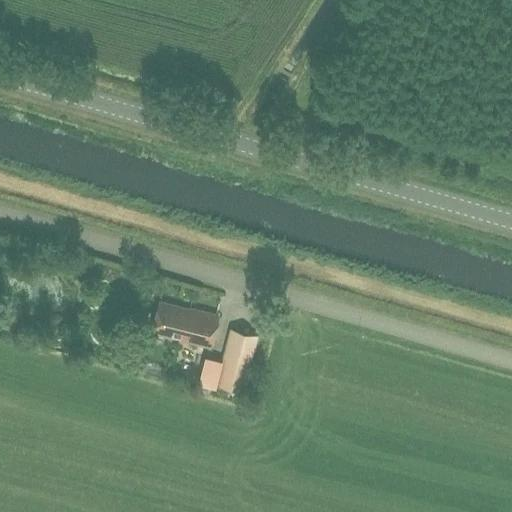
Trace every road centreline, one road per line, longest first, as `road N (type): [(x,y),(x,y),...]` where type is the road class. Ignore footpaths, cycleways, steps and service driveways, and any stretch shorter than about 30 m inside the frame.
road 1 (unclassified): [(511,362),(0,213)]
road 2 (tertiary): [(511,223),(0,78)]
